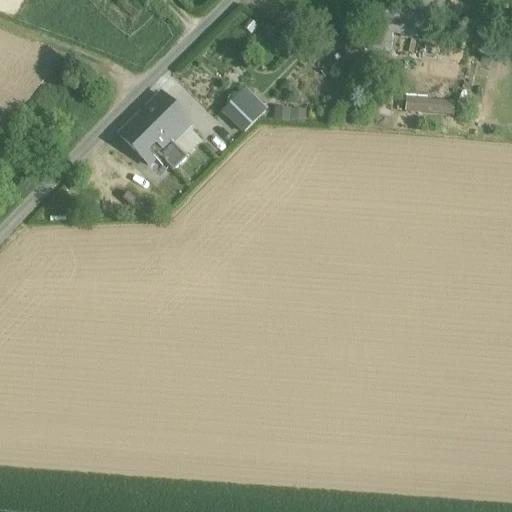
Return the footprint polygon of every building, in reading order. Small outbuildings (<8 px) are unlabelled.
[(396,0),(391,35),(433,42),(436,28),(449,30),(453,9),(400,0),(396,0)] [(245,78),(229,62),(212,78),(229,95),(245,78)] [(246,135),(270,109),(246,88),(222,113),(246,135)] [(191,126),(161,96),(120,137),(150,167),(173,144),(191,126)] [(407,101),(407,114),(456,114),(456,101),(407,101)] [(173,144),(185,156),(203,139),(191,126),(173,144)] [(173,144),(150,167),(165,181),(187,159),(185,156),(173,144)] [(165,181),(150,167),(138,178),(155,195),(166,184),(165,181)] [(155,195),(148,202),(160,214),(178,195),(166,184),(155,195)]
